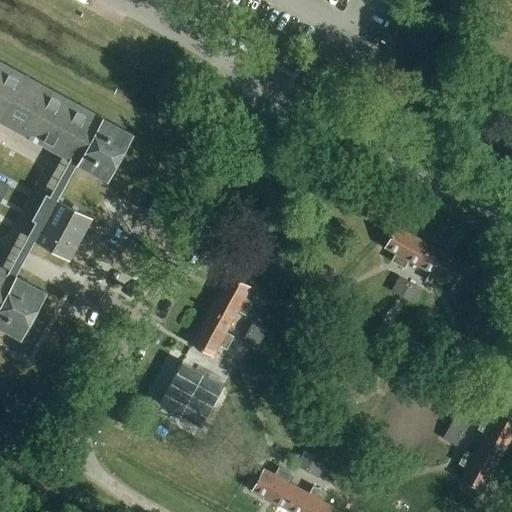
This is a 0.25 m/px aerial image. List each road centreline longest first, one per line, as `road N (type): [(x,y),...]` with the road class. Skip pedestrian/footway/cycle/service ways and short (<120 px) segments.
road 1 (unclassified): [(157,511),(88,468),(85,425),(270,85)]
road 2 (unclassified): [(511,219),(270,85)]
road 3 (unclassified): [(270,85),(118,0)]
